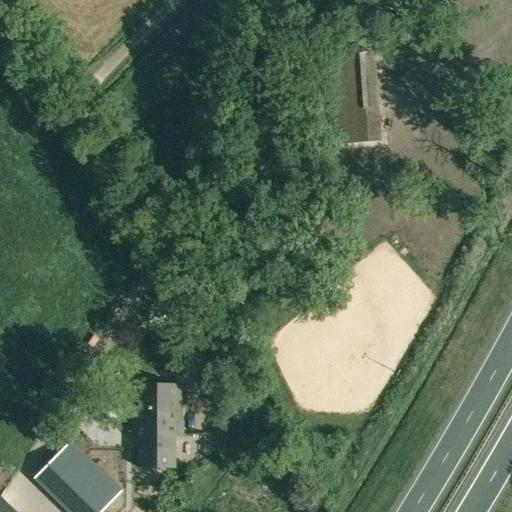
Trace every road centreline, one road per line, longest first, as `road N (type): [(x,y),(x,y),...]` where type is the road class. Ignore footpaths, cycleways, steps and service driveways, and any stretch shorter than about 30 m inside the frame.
road 1 (unclassified): [(182,246),(70,106),(173,0)]
road 2 (trunk): [(511,343),(415,511)]
